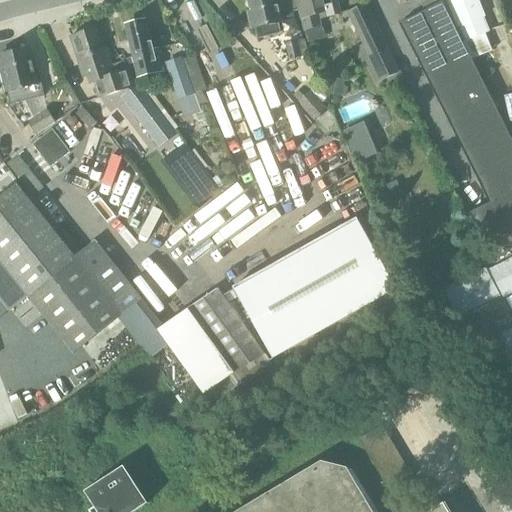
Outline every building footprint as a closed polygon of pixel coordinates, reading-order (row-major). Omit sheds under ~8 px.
[(274,0),(247,0),(251,12),(247,13),(251,30),(255,29),(257,39),(280,34),(277,24),(280,23),(274,0)] [(321,29),(318,16),(328,14),(329,18),(340,15),(335,0),(296,0),(304,33),(321,29)] [(421,0),(419,1),(424,12),(442,3),(440,0),(421,0)] [(442,3),(399,25),(412,51),(455,29),(442,3)] [(365,6),(348,14),(364,48),(358,51),(375,87),(398,76),(386,51),(373,23),(365,6)] [(125,28),(132,58),(138,81),(164,74),(158,51),(154,53),(145,22),(142,23),(139,20),(134,22),(133,26),(125,28)] [(412,51),(425,77),(468,55),(455,29),(412,51)] [(77,37),(71,39),(80,68),(84,66),(90,85),(94,84),(100,99),(132,88),(127,73),(113,77),(105,52),(101,53),(98,46),(100,45),(96,34),(94,34),(93,32),(86,34),(84,31),(76,34),(77,37)] [(297,43),(285,46),(289,61),(300,58),(297,43)] [(13,55),(25,102),(40,99),(36,86),(37,85),(29,51),(13,55)] [(10,106),(25,102),(13,55),(0,57),(0,70),(5,93),(7,93),(10,106)] [(425,77),(437,102),(481,80),(468,55),(425,77)] [(193,95),(182,61),(167,66),(178,100),(193,95)] [(341,98),(345,82),(329,78),(325,94),(341,98)] [(437,102),(450,127),(493,106),(481,80),(437,102)] [(139,87),(123,99),(134,115),(130,118),(139,130),(143,127),(159,148),(175,136),(139,87)] [(308,92),(297,102),(313,120),(324,111),(308,92)] [(450,127),(463,153),(506,131),(493,106),(450,127)] [(94,122),(82,109),(75,116),(88,129),(94,122)] [(37,117),(45,130),(54,124),(46,111),(37,117)] [(37,117),(28,123),(36,135),(45,130),(37,117)] [(380,152),(367,120),(342,131),(355,162),(380,152)] [(50,168),(51,168),(70,153),(52,130),(33,146),(50,168)] [(463,153),(475,178),(511,159),(511,142),(506,131),(463,153)] [(194,210),(218,192),(184,146),(159,164),(194,210)] [(17,179),(16,185),(28,201),(43,189),(18,156),(6,165),(17,179)] [(511,159),(475,178),(488,204),(511,192),(511,159)] [(16,185),(9,190),(0,197),(0,301),(9,313),(25,301),(69,358),(117,320),(72,260),(74,258),(72,255),(87,243),(74,227),(59,239),(28,201),(16,185)] [(511,192),(488,204),(469,214),(489,255),(511,243),(511,192)] [(217,289),(188,308),(187,309),(243,384),(271,364),(229,305),(228,306),(217,289)] [(243,384),(187,309),(158,330),(204,395),(232,374),(240,386),(243,384)] [(382,426),(358,441),(389,493),(413,479),(382,426)] [(441,511),(438,507),(430,511),(377,511),(353,470),(347,470),(321,463),(295,479),(238,511),(441,511)] [(123,469),(84,494),(96,511),(135,511),(146,505),(123,469)]
